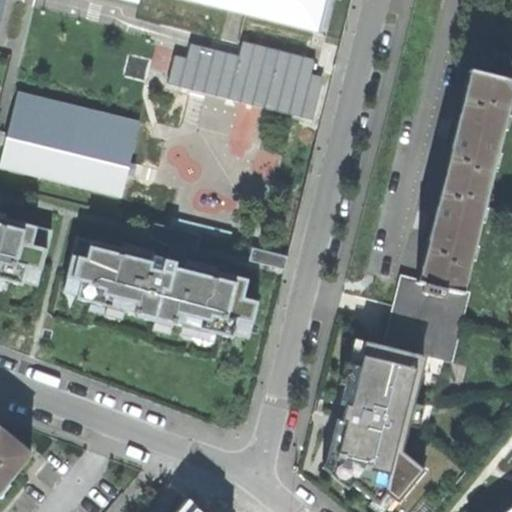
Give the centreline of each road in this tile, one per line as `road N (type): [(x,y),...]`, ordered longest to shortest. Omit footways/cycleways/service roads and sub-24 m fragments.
road 1 (residential): [(377,0),(256,478)]
road 2 (unknown): [(474,0),(383,344)]
road 3 (residential): [(256,478),(0,383)]
